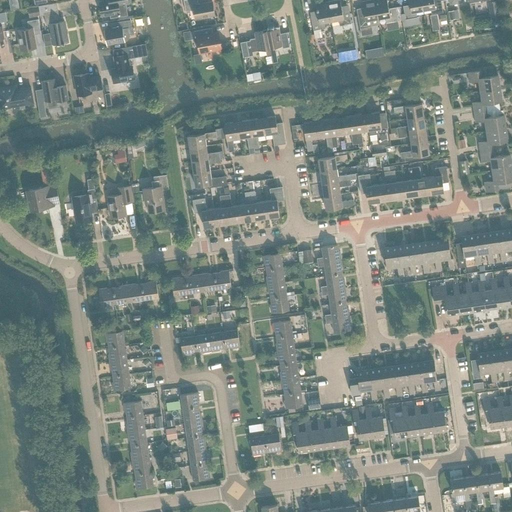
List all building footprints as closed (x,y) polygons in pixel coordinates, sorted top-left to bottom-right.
[(17,0),(8,0),(11,10),(19,8),(17,0)] [(125,4),(128,3),(127,0),(109,0),(109,1),(100,3),(102,16),(111,14),(111,17),(127,15),(125,4)] [(195,19),(215,15),(213,2),(199,4),(197,0),(183,0),(186,11),(194,10),(195,19)] [(340,25),(351,23),(349,10),(342,11),(340,0),(337,0),(327,2),(331,21),(338,19),(340,25)] [(378,18),(378,19),(374,0),(370,0),(362,2),(364,13),(357,14),(360,28),(379,24),(378,18)] [(374,0),(378,19),(378,18),(385,17),(386,23),(397,21),(395,7),(388,9),(386,0),(374,0)] [(419,17),(417,17),(416,11),(423,10),(421,0),(408,0),(410,4),(403,6),(404,14),(401,14),(404,28),(420,25),(419,17)] [(431,15),(443,12),(440,0),(436,0),(434,0),(433,0),(421,0),(423,10),(430,8),(431,15)] [(316,4),(318,16),(311,17),(314,30),(315,38),(322,36),(320,29),(325,28),(324,22),(331,21),(327,2),(316,4)] [(497,2),(488,3),(491,22),(500,21),(497,2)] [(56,3),(38,6),(40,16),(44,15),(46,25),(50,24),(54,45),(63,43),(63,44),(65,43),(68,42),(64,21),(59,22),(58,18),(59,18),(58,11),(56,3)] [(29,18),(39,16),(38,7),(27,9),(29,18)] [(0,12),(1,19),(8,17),(7,8),(0,9),(0,12)] [(450,19),(459,18),(458,9),(448,11),(450,19)] [(17,31),(20,50),(36,48),(34,35),(41,33),(38,19),(27,21),(29,29),(17,31)] [(132,27),(131,20),(117,22),(118,29),(105,31),(107,44),(125,41),(127,41),(130,36),(129,35),(134,34),(133,27),(132,27)] [(238,26),(242,39),(249,37),(245,24),(238,26)] [(221,49),(218,33),(213,34),(212,28),(193,31),(195,39),(197,38),(200,53),(221,49)] [(277,55),(275,47),(282,46),(283,48),(290,47),(287,32),(280,34),(279,28),(267,30),(272,56),(277,55)] [(191,30),(184,31),(186,38),(193,37),(191,30)] [(252,52),(265,49),(267,57),(272,56),(267,30),(255,33),(256,38),(250,39),(252,52)] [(52,45),(50,33),(43,35),(45,46),(52,45)] [(361,47),(367,46),(365,35),(358,36),(361,47)] [(246,41),(240,43),(243,57),(249,56),(246,41)] [(116,68),(111,69),(114,83),(134,79),(132,65),(129,66),(127,54),(130,54),(131,58),(147,55),(145,44),(113,50),(114,56),(116,68)] [(201,54),(193,55),(195,65),(202,63),(201,54)] [(481,71),(468,73),(470,82),(478,81),(480,91),(500,88),(498,75),(482,78),(481,71)] [(260,72),(246,75),(248,82),(261,79),(260,72)] [(91,91),(102,89),(100,76),(89,78),(88,73),(74,76),(78,96),(91,93),(91,91)] [(66,85),(60,86),(60,87),(56,87),(55,79),(42,81),(45,101),(58,99),(58,101),(68,99),(66,85)] [(6,86),(0,86),(0,108),(12,107),(12,109),(34,106),(31,88),(20,90),(20,91),(17,91),(16,86),(6,87),(6,86)] [(500,111),(499,102),(502,101),(500,88),(480,91),(482,102),(473,103),(474,112),(486,110),(487,118),(504,115),(503,110),(500,111)] [(460,95),(452,96),(453,105),(461,104),(460,95)] [(422,103),(394,107),(395,113),(406,111),(407,118),(424,116),(422,103)] [(486,131),(506,127),(504,115),(487,118),(486,110),(474,112),(476,123),(485,121),(486,131)] [(369,135),(377,134),(378,145),(388,143),(386,132),(388,132),(386,113),(379,114),(379,112),(366,114),(369,130),(369,135)] [(354,115),(358,144),(363,143),(361,131),(369,130),(366,114),(354,115)] [(341,117),(344,134),(351,133),(353,144),(358,144),(354,115),(341,117)] [(274,145),(275,151),(279,150),(279,145),(286,143),(283,123),(276,124),(275,116),(262,118),(265,135),(272,134),(274,145)] [(397,128),(398,133),(426,129),(424,116),(407,118),(408,126),(397,128)] [(344,134),(341,117),(329,119),(333,147),(338,147),(336,135),(344,134)] [(259,147),(258,136),(265,135),(262,118),(250,120),(254,148),(255,148),(259,147)] [(328,152),(333,151),(333,147),(329,119),(316,121),(319,138),(326,137),(328,152)] [(254,148),(250,120),(237,122),(240,138),(247,137),(249,149),(250,154),(255,153),(254,148)] [(304,123),(308,151),(313,150),(312,145),(311,139),(319,138),(316,121),(304,123)] [(229,152),(234,151),(232,139),(240,138),(237,122),(225,123),(225,128),(221,129),(222,139),(227,138),(229,152)] [(506,127),(486,131),(488,142),(479,143),(480,152),(493,150),(492,144),(508,141),(506,127)] [(205,139),(217,137),(217,139),(222,139),(221,129),(215,129),(216,132),(188,136),(190,149),(207,146),(205,139)] [(399,138),(410,136),(411,144),(428,141),(426,129),(398,133),(399,138)] [(401,153),(402,158),(429,154),(428,141),(411,144),(412,151),(401,153)] [(136,145),(127,146),(129,160),(138,158),(136,145)] [(192,161),(220,157),(220,152),(208,154),(207,146),(190,149),(192,161)] [(124,149),(117,151),(118,154),(120,163),(127,162),(124,149)] [(493,150),(480,152),(482,162),(490,161),(492,171),(511,168),(510,155),(494,157),(493,150)] [(346,151),(334,153),(335,156),(318,159),(320,172),(337,169),(335,162),(348,160),(347,155),(346,151)] [(33,157),(18,159),(18,161),(19,169),(35,168),(33,159),(33,157)] [(50,157),(44,158),(48,183),(54,182),(50,157)] [(194,174),(210,171),(209,164),(221,162),(220,157),(192,161),(194,174)] [(446,166),(435,168),(436,176),(429,177),(431,194),(444,192),(443,183),(449,182),(446,166)] [(389,167),(384,167),(386,183),(379,184),(381,201),(393,199),(389,171),(389,167)] [(409,168),(411,180),(404,181),(406,198),(419,196),(414,167),(411,168),(409,168)] [(421,178),(419,167),(414,167),(419,196),(431,194),(429,177),(421,178)] [(484,183),(486,192),(499,190),(499,189),(503,188),(503,189),(510,187),(511,185),(511,181),(511,180),(511,169),(511,168),(492,171),(494,181),(484,183)] [(356,173),(338,177),(337,169),(320,172),(322,184),(351,180),(357,179),(356,173)] [(395,170),(390,171),(389,171),(393,199),(406,198),(404,181),(396,182),(395,170)] [(227,185),(226,176),(211,178),(210,171),(194,174),(196,186),(209,184),(210,187),(227,185)] [(149,212),(165,210),(162,190),(169,189),(166,174),(154,176),(156,187),(144,189),(145,199),(147,199),(149,212)] [(358,176),(360,191),(366,190),(368,203),(381,201),(379,184),(371,186),(370,174),(358,176)] [(88,190),(88,195),(72,197),(76,223),(93,220),(92,214),(98,213),(95,189),(93,178),(87,179),(88,190)] [(254,191),(252,180),(248,181),(254,220),(267,218),(264,201),(257,202),(255,191),(254,191)] [(324,197),(340,194),(339,187),(351,185),(351,180),(322,184),(324,197)] [(244,187),(246,204),(239,205),(242,222),(254,220),(248,181),(245,182),(246,187),(244,187)] [(27,190),(31,211),(54,206),(60,205),(56,184),(27,190)] [(118,187),(119,194),(108,196),(111,218),(127,215),(125,203),(133,202),(131,186),(118,187)] [(277,201),(284,200),(282,187),(270,189),(271,200),(264,201),(267,218),(279,216),(277,201)] [(225,195),(229,224),(242,222),(239,205),(232,206),(230,195),(229,195),(228,188),(224,188),(225,195)] [(354,205),(353,200),(341,201),(340,194),(324,197),(326,209),(354,205)] [(220,196),(222,208),(214,209),(217,226),(229,224),(225,195),(220,196)] [(207,210),(205,198),(193,200),(194,213),(201,212),(204,227),(217,226),(214,209),(207,210)] [(503,251),(505,250),(511,249),(511,229),(500,231),(503,251)] [(492,252),(500,251),(501,261),(507,261),(505,250),(503,251),(500,231),(487,233),(490,253),(492,252)] [(477,255),(480,254),(487,253),(488,263),(494,262),(492,252),(490,253),(487,233),(474,235),(477,255)] [(474,235),(461,237),(462,243),(455,244),(459,268),(466,267),(464,257),(475,255),(476,265),(478,265),(479,271),(482,271),(481,264),(480,254),(477,255),(474,235)] [(450,269),(455,268),(453,258),(451,258),(448,239),(435,241),(438,260),(441,260),(448,259),(450,269)] [(423,243),(426,262),(428,262),(435,261),(437,271),(442,270),(441,260),(438,260),(435,241),(423,243)] [(430,272),(428,262),(426,262),(423,243),(410,245),(413,264),(416,264),(423,263),(425,273),(430,272)] [(337,245),(321,247),(323,258),(317,258),(317,263),(341,259),(340,251),(338,251),(337,245)] [(416,264),(413,264),(410,245),(397,247),(400,266),(403,266),(410,265),(412,275),(417,274),(416,264)] [(387,268),(398,267),(399,277),(405,276),(403,266),(400,266),(397,247),(384,249),(387,268)] [(311,250),(303,251),(304,263),(313,262),(311,250)] [(281,253),(263,256),(264,264),(266,264),(267,270),(283,268),(281,253)] [(326,276),(341,274),(340,268),(342,267),(341,259),(317,263),(318,267),(324,266),(326,276)] [(268,276),(266,277),(267,284),(285,282),(283,268),(267,270),(268,276)] [(229,270),(220,271),(220,273),(215,274),(217,290),(231,288),(229,270)] [(200,274),(203,292),(217,290),(215,274),(208,275),(208,273),(200,274)] [(233,287),(241,286),(239,273),(231,275),(233,287)] [(186,278),(189,294),(203,292),(200,274),(192,276),(192,277),(186,278)] [(321,291),(345,288),(344,279),(342,280),(341,274),(326,276),(327,286),(321,287),(321,291)] [(511,285),(510,286),(508,276),(503,277),(504,286),(507,285),(510,306),(511,306),(511,285)] [(180,279),(179,277),(172,278),(174,296),(189,294),(186,278),(180,279)] [(504,286),(497,287),(496,278),(490,279),(492,288),(494,287),(498,308),(510,306),(507,285),(504,286)] [(498,308),(494,287),(492,288),(484,289),(483,280),(478,281),(479,290),(481,289),(485,310),(498,308)] [(156,281),(147,282),(147,283),(142,284),(144,300),(159,298),(156,281)] [(269,292),(270,292),(271,298),(287,296),(287,293),(285,282),(267,284),(269,292)] [(479,290),(471,291),(470,282),(465,283),(466,291),(469,291),(472,312),(485,310),(481,289),(479,290)] [(144,300),(142,284),(135,285),(135,284),(127,285),(130,303),(144,300)] [(466,291),(459,293),(457,284),(452,285),(454,293),(456,293),(460,314),(472,312),(469,291),(466,291)] [(130,303),(127,285),(119,286),(119,287),(113,288),(116,305),(130,303)] [(456,293),(454,293),(446,294),(445,286),(432,288),(434,303),(445,302),(447,316),(460,314),(456,293)] [(107,289),(106,288),(99,289),(101,307),(116,305),(113,288),(107,289)] [(330,304),(345,302),(344,296),(346,296),(345,288),(321,291),(322,296),(328,295),(330,304)] [(270,305),(272,313),(289,310),(288,299),(287,296),(271,298),(272,304),(270,305)] [(222,309),(232,308),(231,300),(221,302),(222,309)] [(331,315),(325,315),(325,319),(349,316),(348,308),(346,308),(345,302),(330,304),(331,315)] [(199,305),(191,306),(192,314),(200,313),(199,305)] [(349,331),(348,324),(350,324),(349,316),(325,319),(326,324),(332,323),(334,333),(349,331)] [(291,321),(273,323),(274,332),(276,331),(277,337),(293,335),(291,321)] [(232,348),(240,347),(238,330),(223,332),(226,348),(231,347),(232,348)] [(123,331),(105,333),(107,342),(108,342),(109,348),(125,345),(123,331)] [(219,349),(226,348),(223,332),(209,334),(212,351),(219,350),(219,349)] [(203,351),(203,353),(212,351),(209,334),(195,336),(197,352),(203,351)] [(277,344),(276,344),(277,352),(295,349),(293,335),(277,337),(277,344)] [(176,338),(176,343),(181,342),(183,356),(191,354),(191,353),(197,352),(195,336),(181,338),(180,337),(176,338)] [(110,354),(108,354),(110,362),(127,360),(125,345),(109,348),(110,354)] [(144,346),(140,349),(144,354),(148,350),(144,346)] [(511,348),(503,350),(506,370),(508,370),(511,368),(511,348)] [(278,360),(280,360),(281,366),(297,363),(295,349),(277,352),(278,360)] [(509,380),(508,370),(506,370),(503,350),(491,352),(493,372),(496,371),(503,370),(504,380),(509,380)] [(480,373),(490,372),(492,382),(497,381),(496,371),(493,372),(491,352),(478,354),(480,373)] [(148,359),(143,363),(147,367),(151,363),(148,359)] [(111,370),(112,370),(113,376),(129,374),(127,360),(110,362),(111,370)] [(434,360),(421,362),(424,382),(421,382),(423,392),(428,391),(427,381),(434,380),(435,390),(440,390),(439,379),(436,379),(434,360)] [(414,383),(421,382),(424,382),(421,362),(408,364),(411,384),(414,383)] [(282,372),(280,372),(281,380),(299,378),(297,363),(281,366),(282,372)] [(415,393),(414,383),(411,384),(408,364),(396,366),(398,385),(401,385),(409,384),(410,394),(415,393)] [(403,395),(401,385),(398,385),(396,366),(383,368),(386,387),(388,387),(396,386),(398,396),(403,395)] [(390,397),(388,387),(386,387),(383,368),(370,370),(373,389),(376,389),(384,388),(385,398),(390,397)] [(360,391),(371,390),(372,399),(377,399),(376,389),(373,389),(370,370),(357,371),(360,391)] [(463,374),(463,385),(471,384),(471,373),(463,374)] [(113,382),(114,391),(131,388),(129,374),(113,376),(114,382),(113,382)] [(153,377),(146,378),(147,387),(154,387),(153,377)] [(283,389),(284,388),(285,394),(301,392),(299,378),(281,380),(283,389)] [(198,401),(199,401),(198,392),(180,395),(182,409),(199,407),(198,401)] [(284,401),(286,409),(303,406),(301,392),(285,394),(286,401),(284,401)] [(511,405),(511,406),(504,407),(502,397),(497,398),(498,407),(501,407),(504,427),(511,425),(511,405)] [(159,398),(151,399),(153,409),(160,408),(159,398)] [(318,398),(307,400),(308,410),(320,408),(318,398)] [(484,399),(486,410),(488,409),(491,429),(504,427),(501,407),(498,407),(491,408),(489,399),(484,399)] [(141,401),(124,403),(125,411),(126,411),(127,417),(143,415),(141,401)] [(180,401),(166,403),(167,407),(167,411),(181,409),(180,401)] [(444,411),(433,413),(432,403),(427,403),(428,414),(430,413),(433,433),(447,431),(444,411)] [(430,413),(428,414),(421,415),(419,405),(417,405),(414,405),(416,415),(418,415),(421,435),(433,433),(430,413)] [(418,415),(416,415),(408,417),(406,406),(402,407),(403,417),(405,417),(408,436),(421,435),(418,415)] [(184,424),(202,421),(201,413),(199,413),(199,407),(182,409),(184,424)] [(371,438),(385,436),(382,417),(372,418),(371,408),(365,409),(367,419),(368,419),(371,438)] [(389,409),(391,419),(393,419),(396,438),(408,436),(405,417),(403,417),(396,418),(394,408),(389,409)] [(353,411),(354,421),(356,421),(359,440),(371,438),(368,419),(367,419),(359,420),(358,410),(353,411)] [(128,423),(127,423),(128,432),(146,429),(143,415),(127,417),(128,423)] [(156,427),(163,426),(162,416),(155,416),(156,427)] [(330,418),(331,428),(334,427),(337,447),(350,445),(347,426),(336,427),(335,417),(330,418)] [(334,427),(331,428),(324,429),(323,419),(318,420),(319,430),(322,429),(324,449),(337,447),(334,427)] [(186,438),(203,435),(202,430),(203,429),(202,421),(184,424),(186,438)] [(322,429),(319,430),(311,431),(310,421),(305,421),(307,431),(309,431),(312,451),(324,449),(322,429)] [(292,423),(294,434),(296,433),(299,453),(312,451),(309,431),(307,431),(299,433),(297,423),(292,423)] [(175,427),(165,429),(167,439),(177,438),(175,427)] [(129,440),(130,439),(131,446),(148,443),(146,429),(128,432),(129,440)] [(279,434),(265,436),(267,453),(281,451),(279,434)] [(188,452),(206,449),(205,441),(204,441),(203,435),(186,438),(188,452)] [(267,453),(265,436),(250,438),(253,455),(267,453)] [(162,451),(167,445),(162,441),(157,447),(162,451)] [(132,452),(131,452),(132,460),(150,458),(148,443),(131,446),(132,452)] [(191,466),(207,464),(206,458),(208,458),(206,449),(188,452),(191,466)] [(177,453),(169,454),(170,462),(178,461),(177,453)] [(133,468),(135,468),(136,474),(152,472),(150,458),(132,460),(133,468)] [(210,478),(209,470),(208,470),(207,464),(191,466),(193,481),(210,478)] [(135,481),(136,489),(154,486),(152,472),(136,474),(136,480),(135,481)] [(499,502),(498,496),(494,496),(493,488),(502,487),(503,487),(503,484),(501,472),(488,474),(490,489),(489,489),(491,503),(493,503),(499,502)] [(477,499),(478,504),(483,503),(482,499),(481,490),(489,489),(490,489),(488,474),(475,475),(478,491),(476,491),(477,499)] [(464,493),(465,501),(469,500),(468,492),(476,491),(478,491),(475,475),(463,477),(465,493),(464,493)] [(456,494),(464,493),(465,493),(463,477),(450,479),(453,494),(451,494),(452,503),(457,502),(456,494)] [(414,511),(420,511),(418,496),(405,498),(406,511),(414,511)] [(406,511),(405,498),(392,500),(394,511),(406,511)] [(394,511),(392,500),(380,502),(381,511),(394,511)] [(368,511),(381,511),(380,502),(367,503),(368,511)]
